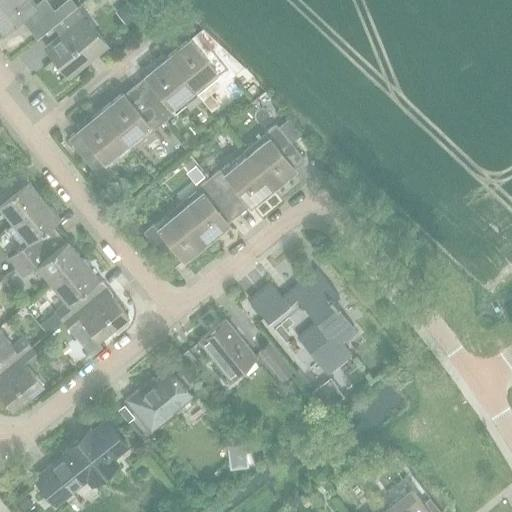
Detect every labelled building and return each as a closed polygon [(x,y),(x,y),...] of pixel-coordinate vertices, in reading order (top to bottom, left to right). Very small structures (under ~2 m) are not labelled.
[(34,0),(0,0),(0,28),(1,30),(19,16),(35,36),(60,16),(47,0),(35,0),(35,1),(34,0)] [(68,72),(105,42),(75,5),(65,14),(72,23),(46,45),(68,72)] [(189,37),(167,55),(193,87),(197,92),(199,95),(221,78),(223,80),(235,71),(215,46),(204,55),(189,37)] [(171,105),(193,87),(167,55),(144,73),(159,92),(148,100),(163,119),(175,110),(171,105)] [(163,119),(148,100),(138,109),(123,90),(100,109),(126,141),(148,124),(152,128),(163,119)] [(105,159),(126,141),(100,109),(78,127),(93,146),(82,154),(97,173),(109,163),(105,159)] [(267,135),(246,152),(272,185),(294,167),(293,166),(279,148),(290,139),(300,131),(287,116),(278,124),(275,121),(263,131),(267,135)] [(250,204),(272,185),(246,152),(224,170),(220,166),(209,175),(223,193),(234,185),(250,204)] [(213,202),(223,193),(209,175),(197,184),(200,189),(179,206),(206,239),(228,221),(213,202)] [(2,181),(0,183),(0,207),(11,221),(43,195),(27,176),(10,190),(2,181)] [(25,239),(7,254),(9,257),(15,264),(42,242),(35,233),(52,219),(58,214),(43,195),(11,221),(25,239)] [(183,257),(206,239),(179,206),(157,224),(154,219),(142,229),(157,247),(168,238),(183,257)] [(42,242),(15,264),(23,274),(36,263),(51,282),(82,256),(66,236),(49,250),(42,242)] [(82,256),(51,282),(65,300),(54,309),(62,318),(87,299),(80,290),(98,275),(82,256)] [(270,281),(250,298),(264,316),(285,299),(289,304),(299,296),(317,318),(297,334),(326,371),(351,351),(338,335),(353,324),(332,298),(338,294),(316,266),(281,295),(270,281)] [(87,299),(62,318),(70,328),(81,319),(96,338),(127,313),(112,293),(94,308),(87,299)] [(229,376),(255,355),(225,317),(199,338),(229,376)] [(0,328),(0,356),(6,364),(31,344),(23,334),(12,343),(0,328)] [(281,376),(291,369),(268,341),(259,349),(281,376)] [(14,373),(0,384),(0,391),(11,406),(42,381),(27,363),(39,354),(31,344),(6,364),(14,373)] [(190,394),(168,366),(147,383),(146,381),(126,398),(150,428),(171,412),(170,410),(190,394)] [(125,445),(105,420),(79,441),(76,438),(64,448),(67,451),(35,476),(55,501),(86,476),(91,482),(116,462),(111,456),(125,445)] [(429,511),(431,511),(423,501),(411,486),(386,506),(390,511),(429,511)]
